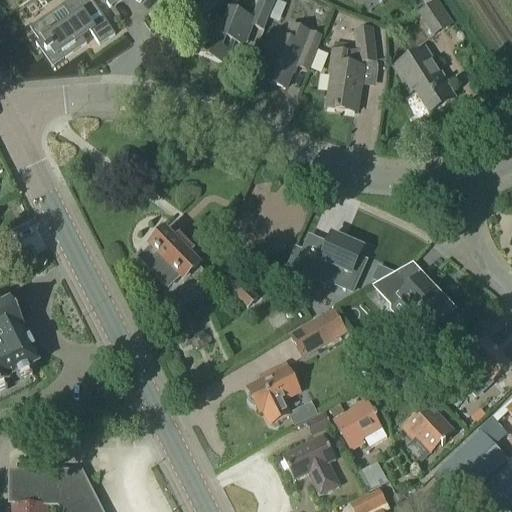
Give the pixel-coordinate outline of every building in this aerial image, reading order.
[(51,19),(34,31),(41,42),(38,44),(35,47),(37,50),(40,48),(54,69),(86,47),(82,42),(90,37),(99,49),(114,38),(90,4),(95,0),(101,0),(109,11),(124,0),(74,0),(68,4),(70,7),(63,11),(70,23),(59,31),(51,19)] [(203,28),(192,56),(224,68),(233,45),(238,47),(241,40),(246,42),(252,29),(263,33),(274,4),(264,0),(259,0),(251,23),(229,15),(224,27),(216,24),(213,32),(203,28)] [(440,3),(420,16),(436,41),(456,27),(440,3)] [(267,48),(260,64),(267,67),(260,83),(285,92),(294,70),(308,76),(321,41),(290,29),(285,43),(278,40),(273,51),(267,48)] [(331,78),(326,112),(360,118),(366,71),(359,71),(359,67),(374,65),(371,34),(354,35),(357,55),(347,57),(348,49),(335,47),(334,54),(333,54),(329,78),(331,78)] [(424,51),(399,68),(407,80),(401,84),(409,97),(413,94),(429,118),(454,101),(439,78),(440,77),(424,51)] [(274,218),(274,187),(244,188),(245,219),(274,218)] [(151,254),(140,265),(166,294),(165,295),(169,310),(195,302),(191,295),(205,282),(197,274),(199,272),(188,260),(192,257),(177,242),(173,246),(164,236),(148,251),(151,254)] [(302,254),(293,276),(323,289),(324,286),(350,298),(365,265),(357,261),(361,252),(358,250),(359,247),(349,243),(347,246),(331,239),(321,262),(302,254)] [(378,285),(393,277),(378,270),(372,283),(378,285)] [(378,285),(372,289),(391,309),(398,302),(431,336),(452,314),(450,312),(453,310),(435,291),(432,294),(419,280),(408,291),(394,276),(393,277),(378,285)] [(233,278),(223,289),(246,312),(257,301),(249,293),(252,291),(245,284),(242,287),(233,278)] [(24,340),(19,332),(23,330),(10,303),(0,308),(0,389),(9,385),(7,381),(15,377),(16,380),(31,373),(30,370),(37,366),(32,355),(34,354),(27,339),(24,340)] [(337,318),(292,340),(302,362),(347,340),(337,318)] [(469,343),(450,362),(471,384),(482,374),(492,385),(510,369),(484,342),(475,350),(469,343)] [(424,359),(412,370),(432,391),(443,380),(424,359)] [(262,384),(247,392),(250,399),(249,399),(249,400),(248,401),(248,402),(248,403),(248,404),(250,407),(250,408),(251,408),(252,409),(253,409),(255,408),(258,415),(262,413),(270,428),(289,418),(282,404),(299,395),(284,366),(259,379),(262,384)] [(410,381),(403,372),(387,381),(393,391),(410,381)] [(367,405),(333,425),(350,454),(363,446),(361,443),(381,431),(375,421),(377,420),(374,415),(367,405)] [(344,416),(339,407),(328,413),(333,422),(344,416)] [(427,408),(407,426),(417,437),(415,439),(431,456),(441,448),(442,449),(446,446),(445,446),(454,437),(427,408)] [(312,409),(300,415),(304,424),(317,418),(312,409)] [(325,417),(305,427),(312,439),(331,429),(325,417)] [(490,422),(480,432),(494,445),(503,436),(490,422)] [(437,474),(464,503),(471,496),(477,502),(470,508),(473,511),(480,511),(483,509),(486,511),(489,511),(511,490),(511,463),(509,461),(506,463),(480,435),(437,474)] [(323,440),(282,461),(294,484),(308,477),(319,499),(339,490),(327,467),(335,463),(323,440)] [(104,511),(83,472),(12,471),(11,511),(104,511)] [(385,511),(386,511),(391,509),(383,492),(351,508),(352,511),(385,511)]
